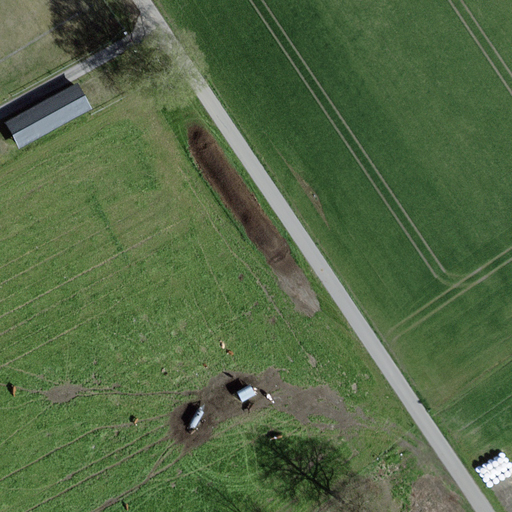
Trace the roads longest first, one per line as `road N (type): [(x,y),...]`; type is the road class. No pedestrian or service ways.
road 1 (unclassified): [(139,0),(481,511)]
road 2 (track): [(0,108),(159,29)]
